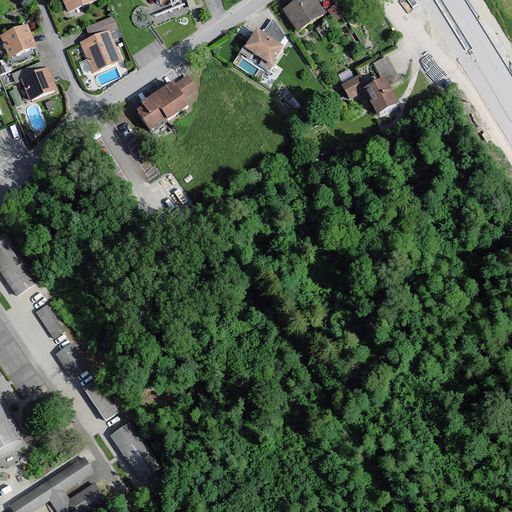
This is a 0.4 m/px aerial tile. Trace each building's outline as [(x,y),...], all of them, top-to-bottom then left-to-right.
[(96,0),(62,0),(69,15),(98,3),(96,0)] [(315,0),(298,0),(283,10),(298,33),(326,12),(315,0)] [(184,3),(155,15),(155,17),(185,5),(184,3)] [(330,9),(338,22),(346,17),(338,4),(330,9)] [(101,31),(111,29),(113,36),(120,34),(116,17),(99,21),(101,31)] [(276,44),(286,38),(275,21),(266,27),(276,44)] [(29,28),(0,39),(10,61),(38,51),(29,28)] [(109,30),(79,42),(93,75),(123,63),(109,30)] [(284,51),(256,32),(244,50),(273,67),(284,51)] [(362,74),(342,85),(351,101),(365,94),(377,117),(401,105),(391,86),(399,82),(388,59),(375,66),(380,77),(367,84),(362,74)] [(350,70),(339,74),(342,81),(353,77),(350,70)] [(50,71),(21,82),(30,105),(60,94),(50,71)] [(143,110),(139,113),(152,133),(190,109),(183,99),(197,90),(189,78),(175,87),(173,85),(141,106),(143,110)] [(8,237),(0,242),(0,274),(16,298),(39,283),(8,237)] [(63,331),(47,307),(35,315),(51,339),(63,331)] [(89,369),(68,342),(53,354),(74,381),(89,369)] [(0,377),(0,456),(26,443),(0,392),(0,380),(1,380),(0,377)] [(123,412),(99,378),(81,391),(105,424),(123,412)] [(154,463),(129,426),(110,439),(135,475),(154,463)] [(83,457),(9,508),(11,511),(34,511),(48,502),(54,511),(94,511),(107,503),(94,484),(69,501),(64,494),(94,473),(83,457)]
